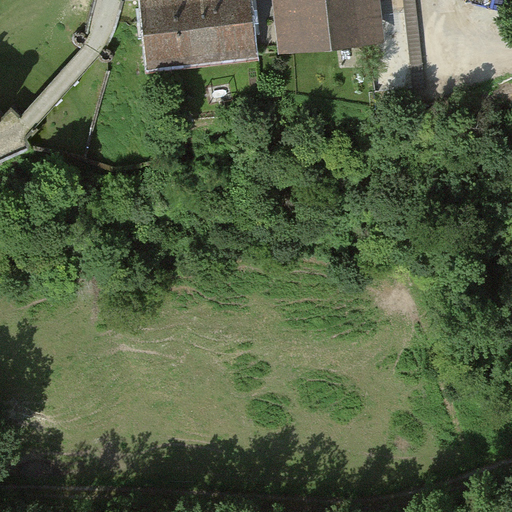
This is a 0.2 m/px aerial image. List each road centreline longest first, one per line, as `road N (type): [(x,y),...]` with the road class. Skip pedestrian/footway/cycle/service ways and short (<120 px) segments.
road 1 (track): [(0,491),(344,507),(457,488),(511,469)]
road 2 (track): [(0,138),(25,123),(93,47),(111,0)]
